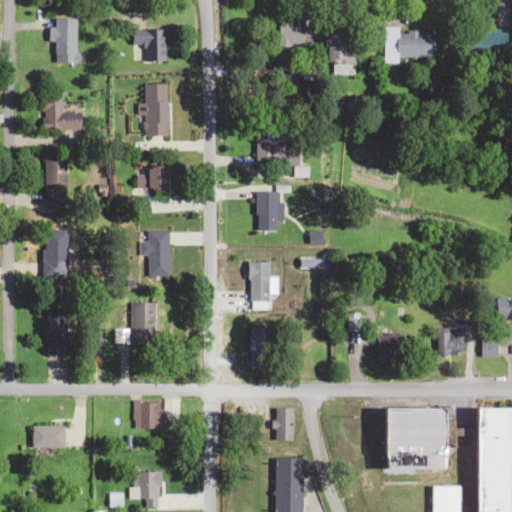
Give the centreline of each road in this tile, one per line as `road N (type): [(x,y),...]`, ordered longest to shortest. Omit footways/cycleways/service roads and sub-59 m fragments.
road 1 (residential): [(511,390),(0,387)]
road 2 (residential): [(207,391),(202,0)]
road 3 (residential): [(4,387),(7,0)]
road 4 (residential): [(207,511),(207,391)]
